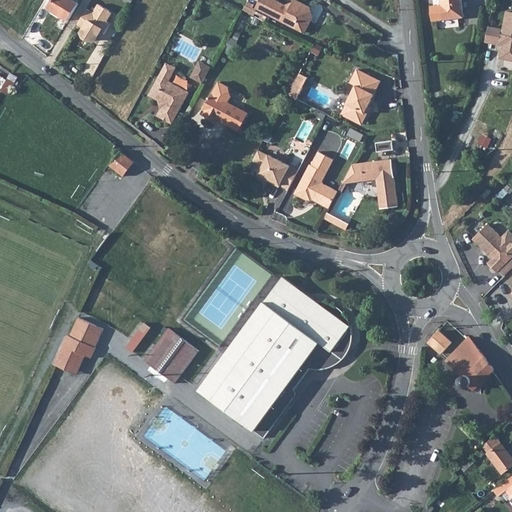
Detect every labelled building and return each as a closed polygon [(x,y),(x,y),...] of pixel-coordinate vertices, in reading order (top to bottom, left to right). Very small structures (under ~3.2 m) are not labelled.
[(79,4),(73,0),(53,0),(48,8),(69,21),(79,4)] [(256,0),(259,1),(255,8),(305,32),(312,17),(309,7),(294,0),(293,0),(291,6),(288,7),(275,1),(275,0),(256,0)] [(441,0),(442,5),(431,7),(432,21),(464,17),(461,0),(441,0)] [(254,5),(248,2),(243,10),(265,21),(267,17),(252,8),(254,5)] [(113,12),(99,4),(94,13),(87,9),(78,24),(84,28),(82,32),(84,37),(89,41),(95,41),(100,32),(105,34),(111,24),(107,21),(113,12)] [(511,12),(507,11),(503,30),(487,27),(485,42),(503,46),(500,59),(511,61),(511,12)] [(195,79),(203,83),(211,67),(200,61),(197,66),(201,68),(195,79)] [(164,69),(173,74),(176,68),(167,63),(164,69)] [(197,66),(191,77),(195,79),(201,68),(197,66)] [(159,100),(161,109),(157,116),(172,124),(190,92),(169,81),(173,74),(164,69),(149,95),(159,100)] [(381,81),(357,69),(351,83),(356,85),(342,114),(362,125),(367,114),(365,113),(368,107),(381,81)] [(18,77),(11,73),(1,91),(8,94),(18,77)] [(294,84),(288,95),(297,100),(308,78),(299,73),(294,84)] [(219,82),(202,114),(218,122),(220,120),(239,130),(248,113),(229,103),(232,97),(229,87),(219,82)] [(393,140),(376,142),(378,152),(394,150),(393,140)] [(281,185),(289,189),(299,170),(269,155),(259,150),(253,161),(261,165),(258,170),(259,173),(259,174),(266,178),(273,181),(272,183),(280,187),(281,185)] [(330,208),(339,191),(324,184),(323,181),(334,159),(319,151),(312,165),(311,164),(295,194),(312,202),(313,200),(330,208)] [(135,162),(121,152),(110,165),(124,176),(135,162)] [(398,207),(392,159),(353,164),(343,183),(377,179),(381,209),(398,207)] [(349,224),(328,212),(325,218),(346,229),(349,224)] [(473,239),(493,258),(488,263),(497,272),(500,270),(511,258),(511,257),(511,232),(509,230),(502,237),(488,224),(473,239)] [(511,268),(511,258),(500,270),(505,275),(511,268)] [(271,422),(298,385),(310,369),(314,369),(320,369),(325,369),(331,367),(338,364),(343,359),(348,353),(351,348),(353,342),(354,336),(353,330),(352,325),(351,326),(284,276),(200,390),(265,438),(274,425),(271,422)] [(182,313),(177,309),(169,319),(174,323),(182,313)] [(74,338),(61,367),(71,372),(80,352),(84,355),(91,358),(96,348),(95,347),(104,329),(79,317),(70,336),(74,338)] [(151,327),(145,323),(127,347),(133,352),(151,327)] [(199,351),(169,328),(145,361),(152,366),(169,378),(175,383),(199,351)] [(452,342),(439,331),(429,342),(442,353),(452,342)] [(56,365),(61,367),(74,338),(70,336),(69,336),(56,365)] [(469,337),(447,360),(463,375),(461,378),(460,380),(460,382),(461,383),(462,385),(464,386),(465,387),(467,387),(469,387),(471,385),(476,389),(495,370),(469,337)] [(71,372),(75,374),(84,355),(80,352),(71,372)] [(169,378),(152,366),(149,370),(155,375),(156,378),(159,378),(166,382),(169,378)] [(489,452),(488,454),(502,473),(511,466),(511,456),(496,435),(487,443),(493,450),(489,452)] [(484,446),(489,452),(493,450),(487,443),(484,446)] [(477,461),(472,456),(461,467),(465,472),(477,461)] [(511,486),(509,489),(504,483),(494,490),(499,496),(503,493),(508,490),(511,495),(511,496),(511,498),(511,499),(511,486)] [(511,495),(508,490),(503,493),(508,500),(511,498),(511,496),(511,495)]
